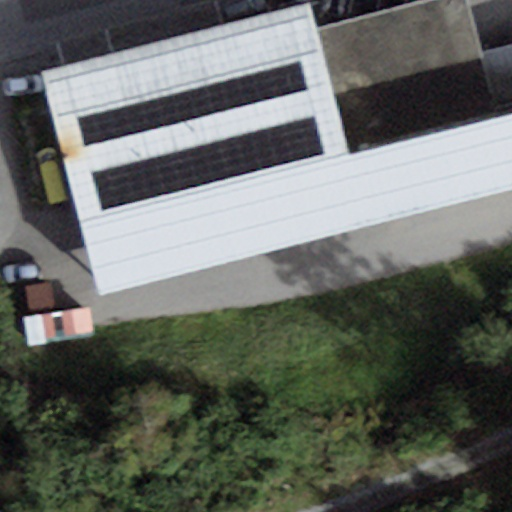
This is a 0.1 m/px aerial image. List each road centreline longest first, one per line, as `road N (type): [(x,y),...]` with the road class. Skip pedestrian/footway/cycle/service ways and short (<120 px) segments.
road 1 (unclassified): [(0,85),(19,280),(0,288)]
road 2 (track): [(511,434),(341,511)]
